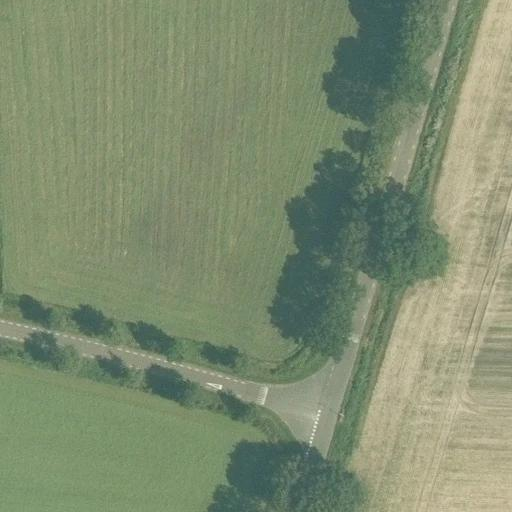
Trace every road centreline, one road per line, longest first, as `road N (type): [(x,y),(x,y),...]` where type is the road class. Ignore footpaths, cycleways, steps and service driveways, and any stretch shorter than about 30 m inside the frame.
road 1 (tertiary): [(330,414),(446,0)]
road 2 (tertiary): [(330,414),(0,333)]
